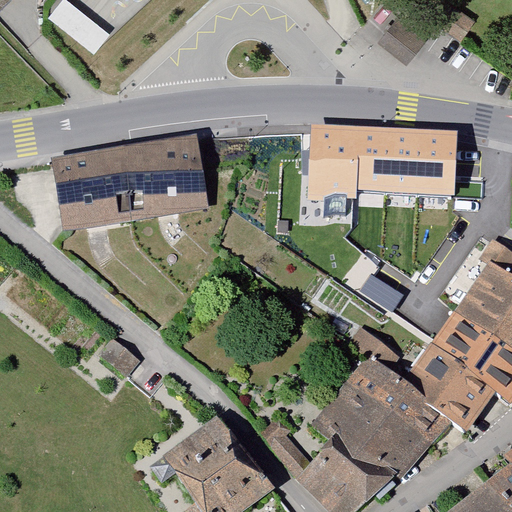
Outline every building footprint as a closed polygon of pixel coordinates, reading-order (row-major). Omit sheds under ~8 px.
[(106,40),(58,2),(39,25),(88,64),(106,40)] [(383,41),(414,62),(432,35),(400,15),(383,41)] [(453,135),(315,130),(313,197),(327,197),(327,213),(346,214),(346,198),(355,198),(356,188),(452,191),(453,135)] [(197,155),(50,168),(56,234),(203,221),(197,155)] [(511,285),(484,266),(423,352),(484,397),(505,409),(511,399),(511,285)] [(101,357),(131,376),(142,358),(113,339),(101,357)] [(484,397),(423,352),(398,387),(451,425),(460,432),(484,397)] [(451,425),(398,387),(360,359),(303,437),(315,445),(375,489),(395,502),(451,425)] [(221,439),(168,476),(191,511),(245,511),(272,497),(221,439)] [(332,511),(354,511),(375,489),(315,445),(301,460),(285,445),(273,459),(332,511)] [(506,475),(478,495),(496,511),(511,511),(511,453),(498,463),(506,475)] [(496,511),(478,495),(454,511),(496,511)]
